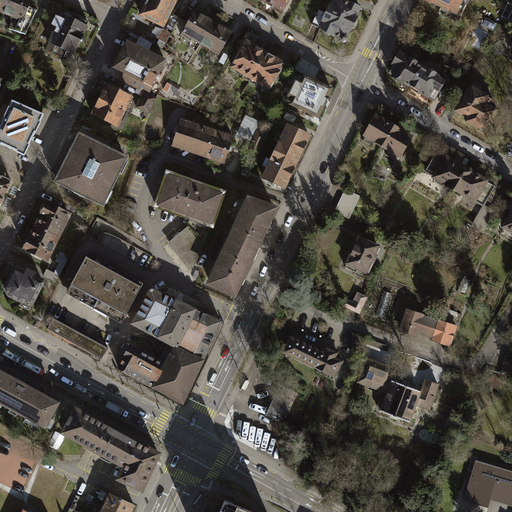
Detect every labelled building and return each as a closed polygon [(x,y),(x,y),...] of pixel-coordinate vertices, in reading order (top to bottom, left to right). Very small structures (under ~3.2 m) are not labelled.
[(0,0),(0,10),(4,12),(9,0),(0,0)] [(29,6),(31,0),(9,0),(4,12),(14,17),(9,29),(26,35),(37,9),(29,6)] [(177,0),(147,0),(141,13),(165,25),(177,0)] [(261,0),(285,13),(292,0),(261,0)] [(363,8),(345,0),(334,0),(328,14),(320,11),(313,25),(321,28),(320,29),(324,31),(325,35),(329,37),(332,36),(341,40),(342,43),(345,45),(349,43),(350,40),(349,37),(352,32),(353,32),(360,18),(359,18),(363,8)] [(434,1),(457,12),(462,0),(426,0),(427,0),(431,2),(434,1)] [(511,20),(511,4),(508,3),(502,16),(511,20)] [(197,9),(182,35),(190,39),(192,37),(202,42),(215,20),(197,9)] [(88,22),(78,17),(76,22),(63,16),(62,19),(57,17),(53,25),(58,27),(47,50),(61,56),(64,49),(73,53),(88,22)] [(215,20),(202,42),(220,53),(233,31),(215,20)] [(171,33),(165,30),(160,39),(166,42),(171,33)] [(252,77),(267,51),(248,39),(232,66),(252,77)] [(165,62),(128,43),(115,68),(133,77),(129,84),(144,92),(149,94),(165,62)] [(271,89),(287,62),(267,51),(252,77),(271,89)] [(405,82),(411,86),(422,67),(400,53),(399,55),(396,56),(394,60),(395,63),(394,64),(395,65),(389,73),(393,76),(404,83),(405,82)] [(429,96),(435,100),(440,91),(440,92),(446,81),(435,74),(438,69),(425,62),(422,67),(411,86),(411,87),(419,91),(428,97),(429,96)] [(318,117),(331,90),(304,77),(302,82),(298,80),(290,97),(294,99),(292,105),(318,117)] [(133,96),(107,84),(92,114),(118,127),(133,96)] [(448,88),(440,92),(440,101),(449,107),(457,93),(448,88)] [(470,88),(457,111),(467,117),(466,119),(481,128),(482,126),(487,129),(498,110),(490,106),(493,101),(470,88)] [(149,94),(144,92),(137,107),(151,113),(158,98),(149,94)] [(43,115),(12,102),(0,127),(0,144),(25,155),(43,115)] [(254,140),(258,131),(262,122),(246,115),(237,136),(252,144),(254,140)] [(376,142),(382,146),(394,126),(377,116),(376,118),(374,119),(372,120),(371,123),(371,125),(365,136),(367,137),(364,142),(373,147),(376,142)] [(233,138),(183,120),(174,145),(224,163),(233,138)] [(288,126),(276,151),(298,162),(310,136),(288,126)] [(387,155),(397,161),(400,156),(401,157),(407,147),(410,146),(412,142),(412,139),(413,137),(394,126),(382,146),(390,151),(387,155)] [(254,140),(262,143),(266,134),(258,131),(254,140)] [(125,159),(80,136),(58,181),(103,203),(125,159)] [(258,152),(262,143),(254,140),(252,144),(250,148),(258,152)] [(276,151),(264,177),(286,188),(298,162),(276,151)] [(438,152),(426,171),(445,183),(444,184),(455,191),(468,169),(438,152)] [(468,169),(455,191),(464,196),(465,195),(484,206),(496,186),(468,169)] [(224,194),(169,175),(158,205),(191,217),(188,227),(168,243),(190,269),(194,266),(204,247),(213,224),(224,194)] [(0,201),(10,181),(0,176),(0,201)] [(336,211),(349,218),(359,197),(346,191),(336,211)] [(250,201),(228,245),(255,258),(277,210),(250,201)] [(70,215),(47,203),(36,226),(59,238),(70,215)] [(496,212),(488,207),(479,222),(487,227),(496,212)] [(59,238),(36,226),(24,249),(48,260),(59,238)] [(356,273),(359,268),(370,273),(374,265),(371,264),(379,246),(360,237),(355,246),(353,246),(351,247),(349,251),(350,253),(351,255),(345,268),(356,273)] [(228,245),(209,287),(236,299),(255,258),(228,245)] [(144,282),(89,252),(68,292),(123,322),(144,282)] [(55,274),(60,277),(69,258),(64,256),(61,255),(58,262),(61,263),(55,274)] [(26,272),(14,266),(4,286),(9,295),(21,301),(19,305),(30,310),(44,280),(33,275),(35,271),(28,267),(26,272)] [(55,274),(48,271),(45,276),(57,282),(60,277),(55,274)] [(175,348),(166,365),(154,388),(184,403),(204,362),(223,323),(197,310),(177,301),(151,288),(133,325),(159,339),(175,348)] [(377,315),(384,318),(392,294),(385,292),(377,315)] [(368,298),(359,293),(354,304),(346,300),(343,307),(360,315),(368,298)] [(408,310),(401,331),(416,335),(417,332),(433,338),(432,340),(450,345),(456,326),(439,321),(441,317),(425,312),(423,316),(408,310)] [(93,355),(102,360),(109,349),(54,319),(47,331),(93,355)] [(35,327),(46,333),(47,331),(36,325),(35,327)] [(93,355),(47,331),(46,333),(92,358),(93,355)] [(294,332),(284,352),(286,357),(290,358),(294,357),(318,369),(317,371),(326,376),(329,370),(336,373),(343,361),(336,358),(338,353),(327,348),(325,353),(302,343),(304,337),(294,332)] [(344,345),(358,351),(364,337),(350,332),(344,345)] [(118,368),(154,388),(166,365),(124,342),(117,356),(123,359),(118,368)] [(511,355),(505,354),(501,372),(511,374),(511,355)] [(367,358),(358,382),(387,392),(385,396),(380,398),(377,406),(379,411),(410,422),(416,404),(430,409),(438,385),(426,380),(422,391),(392,380),(395,369),(367,358)] [(59,406),(0,372),(0,406),(45,432),(59,406)] [(496,377),(487,384),(493,391),(502,384),(496,377)] [(298,393),(281,385),(266,414),(283,422),(298,393)] [(96,450),(109,426),(76,408),(63,432),(96,450)] [(437,430),(441,433),(448,422),(444,419),(437,430)] [(125,466),(138,442),(109,426),(96,450),(125,466)] [(138,442),(125,466),(119,478),(142,489),(159,454),(138,442)] [(490,501),(494,490),(511,495),(511,471),(500,468),(476,460),(464,501),(488,508),(490,501)] [(511,506),(511,495),(494,490),(490,501),(511,506)] [(130,511),(132,508),(107,497),(101,510),(105,511),(130,511)] [(251,511),(252,511),(225,500),(219,511),(213,511),(216,506),(207,503),(203,511),(251,511)]
